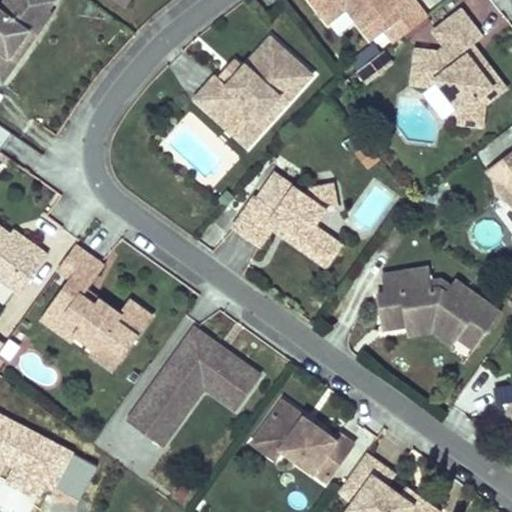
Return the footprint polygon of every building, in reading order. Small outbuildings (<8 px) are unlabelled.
[(0,72),(31,30),(38,35),(55,12),(50,9),(56,0),(7,0),(2,7),(0,5),(0,72)] [(311,0),(329,24),(348,10),(353,5),(364,20),(359,24),(373,43),(386,32),(395,44),(429,19),(414,0),(408,0),(404,3),(401,0),(311,0)] [(353,5),(348,10),(359,24),(364,20),(353,5)] [(467,9),(439,30),(450,46),(443,51),(421,48),(418,69),(436,72),(441,80),(464,111),(462,122),(485,126),(489,104),(510,88),(486,56),(479,61),(470,50),(478,44),(487,37),(467,9)] [(38,35),(31,30),(0,72),(0,79),(3,82),(38,35)] [(227,85),(216,75),(196,98),(219,119),(226,112),(247,131),(279,96),(286,102),(311,75),(271,38),(243,67),(230,82),(227,85)] [(486,56),(478,44),(470,50),(479,61),(486,56)] [(389,49),(361,70),(370,83),(398,61),(389,49)] [(230,82),(243,67),(235,60),(222,75),(230,82)] [(436,72),(418,69),(416,82),(433,85),(441,80),(436,72)] [(226,112),(219,119),(248,145),(286,102),(279,96),(247,131),(226,112)] [(511,151),(487,171),(494,182),(505,183),(511,191),(509,202),(511,205),(511,151)] [(289,181),(278,198),(274,195),(269,203),(256,194),(233,226),(259,244),(272,225),(277,228),(280,224),(286,228),(283,232),(314,255),(328,234),(313,224),(325,207),(337,205),(332,183),(308,187),(305,192),(289,181)] [(505,183),(494,182),(497,195),(509,202),(511,191),(505,183)] [(286,228),(280,224),(277,228),(283,232),(286,228)] [(49,254),(35,244),(32,249),(11,234),(0,225),(0,277),(21,293),(49,254)] [(11,234),(32,249),(35,244),(14,229),(11,234)] [(341,243),(328,234),(314,255),(326,263),(341,243)] [(104,265),(77,245),(59,269),(73,279),(55,303),(69,313),(61,323),(75,333),(98,350),(118,365),(153,316),(131,301),(122,315),(101,300),(97,305),(83,294),(104,265)] [(450,286),(445,292),(439,287),(432,288),(431,282),(429,267),(382,273),(384,291),(377,292),(382,327),(406,324),(405,318),(428,316),(457,337),(473,349),(500,312),(455,279),(450,286)] [(431,282),(432,288),(439,287),(445,292),(450,286),(442,280),(431,282)] [(0,299),(6,302),(13,288),(0,281),(0,299)] [(69,313),(55,303),(43,320),(70,340),(75,333),(61,323),(69,313)] [(428,316),(405,318),(406,324),(407,333),(431,330),(451,345),(457,337),(428,316)] [(217,344),(195,328),(128,420),(161,444),(204,385),(236,408),(260,375),(227,351),(224,356),(214,349),(217,344)] [(227,351),(217,344),(214,349),(224,356),(227,351)] [(118,365),(98,350),(93,357),(113,371),(118,365)] [(511,381),(493,385),(496,401),(511,399),(511,403),(511,381)] [(282,399),(262,425),(283,441),(280,446),(325,479),(353,442),(339,431),(334,437),(282,399)] [(283,441),(262,425),(251,440),(273,456),(280,446),(283,441)] [(392,470),(364,450),(337,488),(352,500),(342,511),(436,511),(438,511),(415,494),(410,501),(398,492),(383,482),(392,470)] [(403,485),(398,492),(410,501),(415,494),(403,485)]
